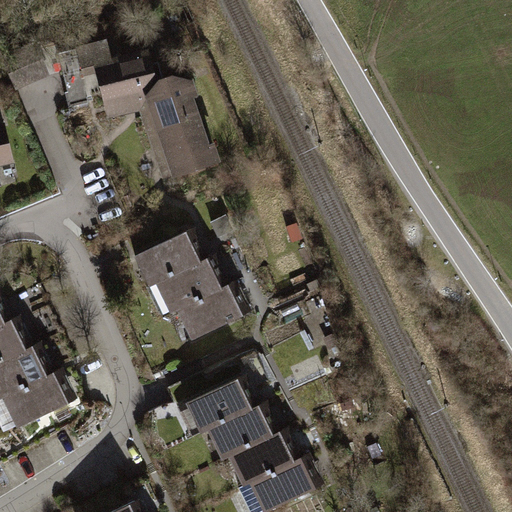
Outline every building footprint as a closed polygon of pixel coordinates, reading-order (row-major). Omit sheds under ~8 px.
[(147,51),(95,67),(109,115),(156,101),(177,173),(211,163),(182,65),(154,73),(147,51)] [(0,167),(11,164),(0,123),(0,167)] [(183,234),(136,257),(147,283),(154,281),(196,261),(183,234)] [(196,261),(154,281),(169,313),(176,310),(222,289),(206,256),(196,261)] [(222,289),(176,310),(190,340),(242,316),(228,286),(222,289)] [(2,324),(0,324),(0,361),(25,349),(11,320),(2,324)] [(25,349),(0,361),(0,395),(1,395),(44,375),(30,347),(25,349)] [(44,375),(1,395),(15,425),(65,401),(51,371),(44,375)] [(251,413),(234,377),(176,405),(193,440),(207,433),(251,413)] [(251,413),(207,433),(221,462),(229,458),(273,438),(258,409),(251,413)] [(273,438),(229,458),(243,485),(250,482),(293,462),(280,436),(273,438)] [(293,462),(250,482),(263,511),(274,511),(315,492),(298,459),(293,462)]
